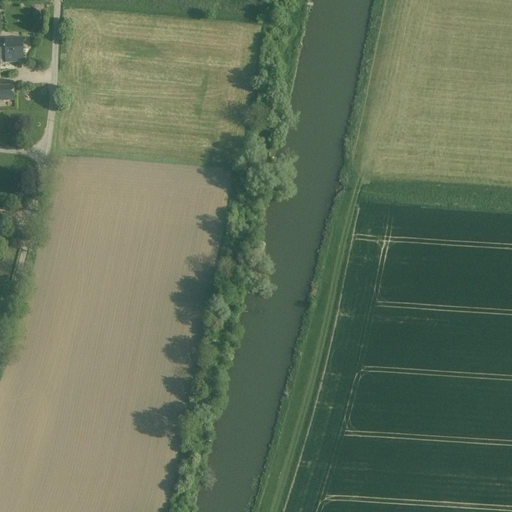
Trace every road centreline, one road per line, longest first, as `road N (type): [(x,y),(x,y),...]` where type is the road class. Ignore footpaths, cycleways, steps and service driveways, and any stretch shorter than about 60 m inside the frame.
road 1 (unclassified): [(46,154),(0,348)]
road 2 (unclassified): [(57,0),(46,154)]
